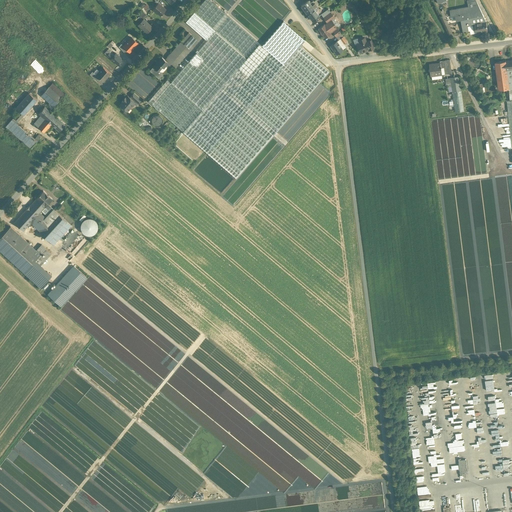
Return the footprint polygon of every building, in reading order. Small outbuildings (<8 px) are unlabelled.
[(259,43),(209,0),(204,0),(194,12),(215,31),(215,32),(245,59),(259,43)] [(310,3),(308,0),(301,5),(307,13),(313,8),(317,5),(313,0),(310,3)] [(166,10),(158,3),(153,9),(161,15),(166,10)] [(478,5),(469,6),(471,18),(483,15),(478,5)] [(469,6),(450,10),(451,16),(455,15),(456,20),(461,19),(463,32),(469,31),(468,26),(467,21),(471,20),(471,18),(469,6)] [(313,8),(307,13),(312,20),(319,15),(313,8)] [(323,17),(330,12),(328,9),(321,14),(323,17)] [(215,31),(194,12),(186,22),(207,41),(214,32),(215,32),(215,31)] [(330,12),(323,17),(327,22),(331,20),(335,18),(330,12)] [(471,18),(471,20),(472,25),(475,24),(475,23),(486,21),(483,15),(471,18)] [(142,16),(138,20),(141,22),(139,25),(146,32),(152,26),(144,19),(145,18),(142,16)] [(327,22),(325,24),(318,29),(324,37),(331,32),(330,32),(333,30),(337,27),(331,20),(327,22)] [(269,52),(284,64),(300,46),(305,40),(283,21),(262,45),(269,52)] [(486,21),(475,23),(475,24),(472,25),(468,26),(469,31),(476,29),(476,32),(483,31),(487,30),(487,26),(486,21)] [(339,31),(337,27),(333,30),(335,34),(334,34),(336,37),(341,33),(339,31)] [(189,32),(175,48),(181,52),(186,46),(184,43),(191,34),(189,32)] [(215,32),(214,32),(207,41),(238,67),(245,59),(215,32)] [(124,46),(130,51),(137,43),(131,37),(124,46)] [(364,37),(358,39),(360,43),(357,44),(360,52),(368,49),(368,50),(369,50),(367,45),(364,37)] [(338,40),(330,45),(336,54),(343,49),(342,49),(346,47),(343,44),(340,39),(338,40)] [(237,69),(206,42),(198,50),(229,77),(237,69)] [(245,59),(238,67),(238,68),(248,76),(269,52),(262,45),(259,43),(245,59)] [(284,64),(207,153),(236,178),(329,71),(300,46),(284,64)] [(181,52),(175,48),(170,53),(176,58),(181,52)] [(123,59),(116,53),(113,55),(110,52),(109,52),(107,55),(118,65),(123,59)] [(237,69),(229,77),(229,78),(228,79),(220,88),(221,88),(219,89),(211,98),(212,98),(210,100),(210,99),(202,108),(182,131),(207,153),(284,64),(269,52),(248,76),(238,68),(237,69)] [(197,52),(193,56),(198,61),(202,56),(197,52)] [(176,58),(170,53),(167,57),(172,62),(176,58)] [(193,56),(189,61),(195,65),(198,61),(193,56)] [(228,79),(202,56),(198,61),(195,65),(220,88),(228,79)] [(161,57),(153,66),(154,66),(150,70),(159,78),(162,73),(161,72),(161,71),(160,71),(168,63),(170,65),(172,62),(167,57),(165,59),(161,57)] [(511,59),(505,61),(495,62),(499,90),(509,89),(511,88),(511,59)] [(440,63),(434,64),(429,64),(431,76),(442,74),(441,68),(446,67),(445,60),(440,61),(440,63)] [(219,89),(188,62),(180,71),(211,98),(219,89)] [(96,75),(99,78),(103,81),(110,73),(103,67),(96,75)] [(210,99),(179,72),(171,81),(202,108),(210,99)] [(459,76),(450,78),(455,112),(464,111),(459,76)] [(202,108),(171,81),(170,82),(167,79),(148,101),(182,131),(202,108)] [(49,86),(41,95),(53,106),(61,97),(49,86)] [(19,111),(14,117),(18,121),(37,100),(29,93),(16,108),(19,111)] [(141,99),(134,93),(130,97),(135,102),(133,103),(136,106),(141,99)] [(126,97),(125,97),(122,100),(123,101),(120,104),(127,111),(129,108),(130,108),(132,105),(133,103),(135,102),(130,97),(127,95),(126,97)] [(45,119),(38,127),(44,132),(51,124),(57,117),(45,106),(38,113),(41,115),(45,119)] [(471,149),(473,154),(475,168),(478,173),(478,168),(481,167),(479,153),(485,153),(479,114),(451,118),(456,119),(458,135),(453,125),(452,135),(453,139),(452,142),(456,142),(457,145),(457,148),(458,148),(459,143),(461,147),(461,149),(462,151),(465,152),(466,148),(467,151),(471,149)] [(41,115),(34,123),(38,127),(45,119),(41,115)] [(65,124),(57,117),(51,124),(59,131),(65,124)] [(31,135),(12,119),(5,127),(25,143),(31,135)] [(35,138),(31,135),(25,143),(31,148),(41,136),(39,134),(35,138)] [(52,199),(43,191),(36,198),(45,207),(48,204),(52,199)] [(67,221),(48,204),(45,207),(36,198),(14,222),(23,230),(31,222),(40,231),(38,233),(39,232),(49,241),(67,221)] [(97,229),(98,226),(97,223),(96,221),(93,219),(91,218),(88,218),(85,219),(83,221),(81,223),(81,226),(81,229),(82,232),(85,234),(88,235),(90,235),(93,234),(96,232),(97,229)] [(71,225),(67,221),(49,241),(53,245),(71,225)] [(36,250),(10,226),(7,230),(33,253),(36,250)] [(33,253),(7,230),(2,236),(32,264),(35,261),(38,258),(33,253)] [(32,264),(2,236),(0,237),(0,250),(24,273),(32,264)] [(36,250),(33,253),(38,258),(46,249),(41,244),(36,250)] [(46,249),(38,258),(43,262),(51,253),(46,249)] [(40,265),(35,261),(32,264),(24,273),(40,287),(52,275),(40,265)] [(48,294),(60,305),(86,277),(74,266),(48,294)]
